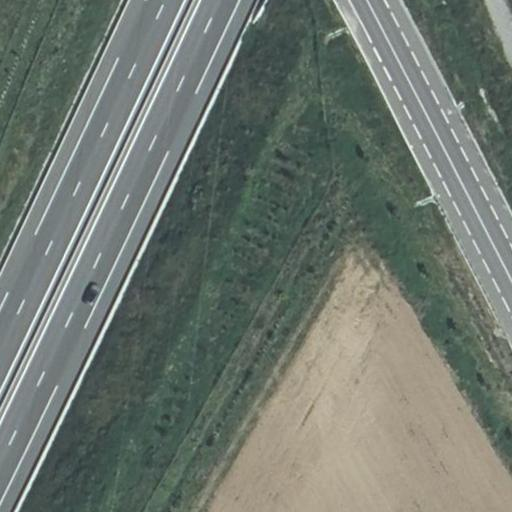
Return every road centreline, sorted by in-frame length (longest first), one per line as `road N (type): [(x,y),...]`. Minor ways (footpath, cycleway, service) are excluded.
road 1 (motorway): [(0,455),(217,0)]
road 2 (motorway): [(162,0),(0,337)]
road 3 (secondary): [(511,281),(366,0)]
